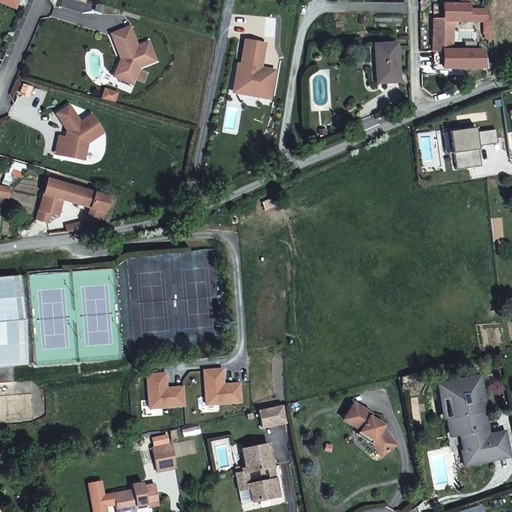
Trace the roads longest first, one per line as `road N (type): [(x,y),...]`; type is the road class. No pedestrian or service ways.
road 1 (residential): [(0,246),(90,239),(167,221),(511,87)]
road 2 (unknown): [(303,0),(270,176)]
road 3 (unknown): [(379,511),(397,488),(402,452),(393,417),(371,388)]
